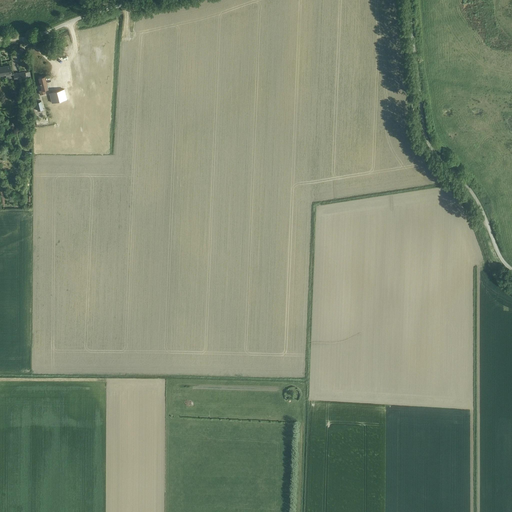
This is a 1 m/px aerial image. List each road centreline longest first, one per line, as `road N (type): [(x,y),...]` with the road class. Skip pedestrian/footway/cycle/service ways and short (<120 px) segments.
road 1 (unclassified): [(408,0),(424,133),(472,193),(511,269)]
road 2 (unclassified): [(0,40),(142,0)]
